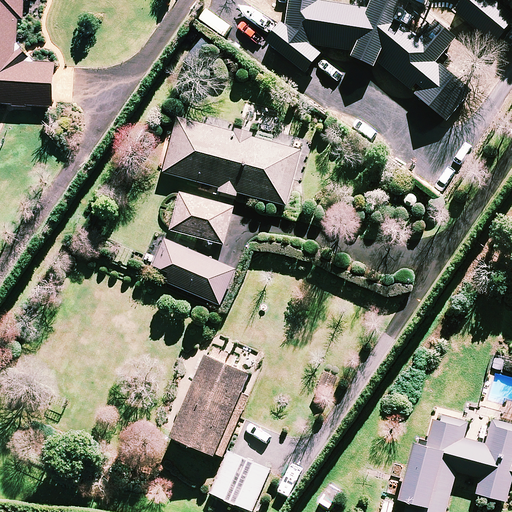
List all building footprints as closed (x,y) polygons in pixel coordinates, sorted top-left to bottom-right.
[(0,0),(0,107),(54,111),(57,65),(26,63),(27,47),(19,47),(21,23),(24,23),(26,4),(29,4),(31,3),(33,2),(35,0),(34,0),(0,0)] [(432,64),(445,49),(405,15),(394,28),(369,18),(370,12),(316,5),(310,47),(364,54),(365,50),(373,54),(370,57),(414,94),(435,67),(432,64)] [(165,176),(219,190),(218,194),(239,199),(240,195),(288,207),(302,150),(180,119),(165,176)] [(235,210),(182,196),(173,232),(225,246),(235,210)] [(236,272),(167,241),(155,267),(171,275),(167,285),(220,309),(236,272)] [(217,459),(251,378),(234,371),(238,361),(213,350),(174,441),(217,459)] [(260,359),(246,353),(239,370),(253,376),(260,359)] [(341,379),(325,371),(315,393),(331,400),(341,379)] [(470,423),(436,415),(427,449),(417,446),(402,504),(407,505),(404,511),(447,511),(457,474),(482,480),(478,496),(507,504),(511,484),(511,431),(493,426),(488,446),(465,440),(470,423)] [(253,511),(271,471),(230,453),(212,496),(250,511),(253,511)]
